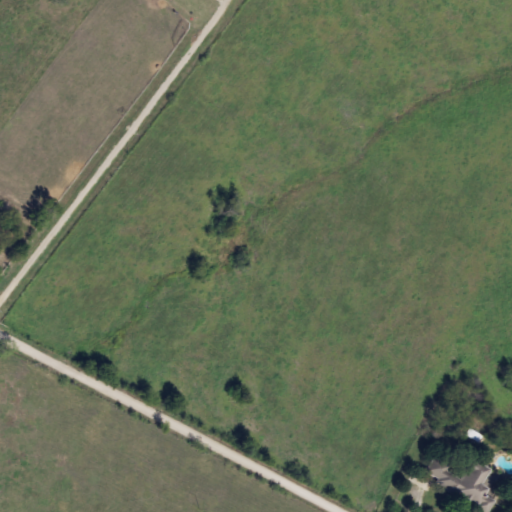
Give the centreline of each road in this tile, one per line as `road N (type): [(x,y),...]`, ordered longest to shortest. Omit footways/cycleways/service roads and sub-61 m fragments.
road 1 (residential): [(337,511),(0,339)]
road 2 (residential): [(0,300),(225,0)]
